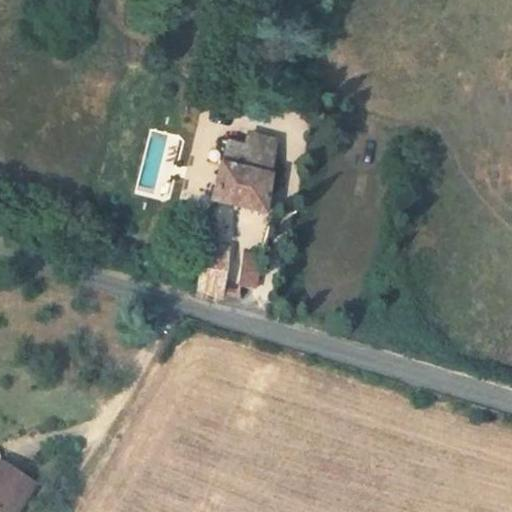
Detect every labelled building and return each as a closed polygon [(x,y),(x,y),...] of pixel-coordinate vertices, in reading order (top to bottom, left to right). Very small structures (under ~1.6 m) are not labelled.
[(239,146),(237,154),(246,156),(247,148),(239,146)] [(207,215),(260,227),(261,221),(277,155),(247,148),(246,156),(237,154),(235,159),(213,154),(208,178),(216,180),(207,215)] [(218,312),(229,259),(202,253),(191,308),(211,315),(218,312)] [(240,298),(252,301),(262,270),(249,267),(240,298)] [(0,469),(0,511),(15,511),(31,491),(0,469)]
